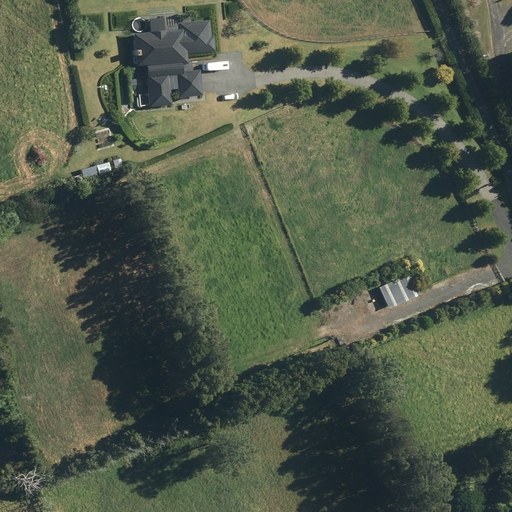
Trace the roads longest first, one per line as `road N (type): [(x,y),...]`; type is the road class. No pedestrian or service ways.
road 1 (unknown): [(511,218),(443,135),(386,87),(312,73),(216,86)]
road 2 (unknown): [(511,176),(436,0)]
